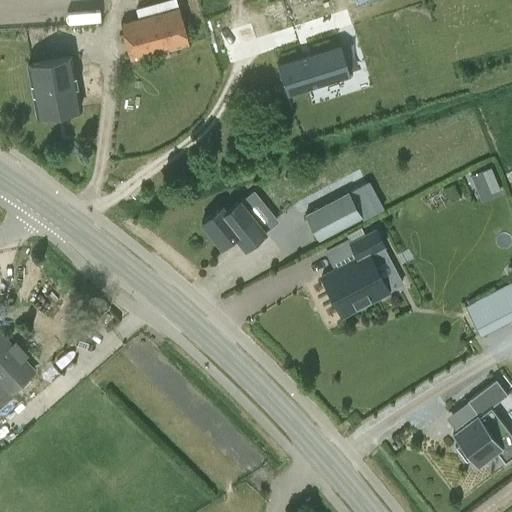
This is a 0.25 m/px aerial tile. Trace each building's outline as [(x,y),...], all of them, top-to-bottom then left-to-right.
[(188,43),(178,8),(120,24),(130,59),(188,43)] [(340,43),(277,63),(277,64),(279,63),(289,93),(287,93),(287,95),(350,75),(350,73),(348,74),(339,45),(341,44),(340,43)] [(27,64),(36,116),(80,108),(70,55),(27,64)] [(361,217),(348,191),(305,213),(318,239),(361,217)] [(238,200),(224,212),(221,208),(202,224),(222,248),(236,237),(246,249),(266,232),(238,200)] [(387,291),(402,283),(382,245),(374,230),(349,243),(357,257),(320,277),(341,316),(387,291)] [(511,280),(466,304),(480,333),(511,316),(511,280)] [(0,403),(33,372),(0,336),(0,403)] [(504,462),(511,455),(511,433),(491,406),(507,393),(496,378),(467,400),(478,414),(452,434),(459,443),(455,446),(465,460),(470,456),(476,465),(496,450),(504,462)]
